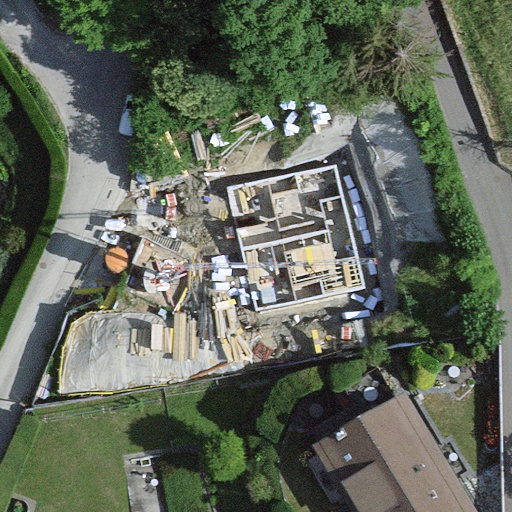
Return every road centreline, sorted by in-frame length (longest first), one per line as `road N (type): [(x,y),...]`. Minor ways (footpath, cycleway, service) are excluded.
road 1 (residential): [(426,0),(511,295)]
road 2 (residential): [(104,134),(82,227),(0,408)]
road 3 (residential): [(0,0),(104,134)]
road 4 (residential): [(101,0),(104,134)]
